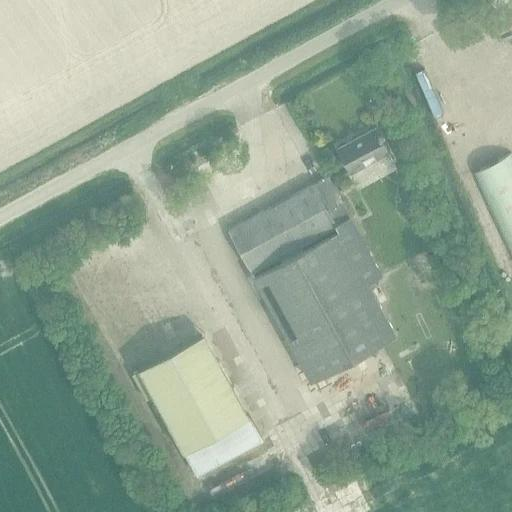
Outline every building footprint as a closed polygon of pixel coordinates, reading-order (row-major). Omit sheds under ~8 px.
[(511,91),(498,62),(456,84),(470,114),(511,92),(511,91)] [(338,147),(351,172),(389,152),(375,127),(338,147)] [(511,158),(510,155),(472,174),(506,244),(511,241),(511,158)] [(371,286),(385,278),(331,177),(230,231),(253,274),(289,255),(291,258),(255,277),(313,385),(399,339),(371,286)] [(198,474),(258,441),(204,340),(134,377),(147,403),(157,398),(198,474)] [(367,408),(341,422),(347,434),(373,420),(367,408)] [(399,463),(381,469),(386,482),(404,476),(399,463)] [(352,485),(357,497),(381,487),(375,475),(352,485)]
